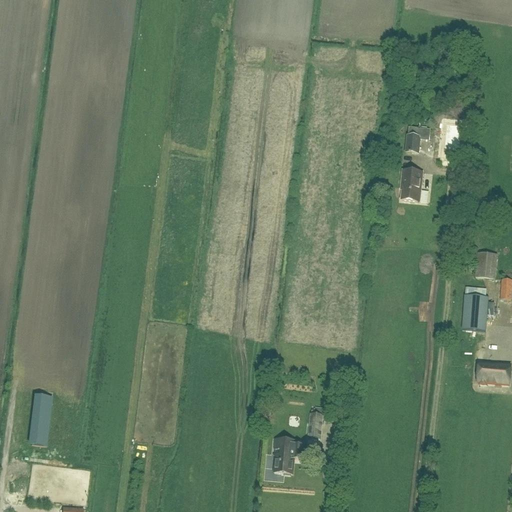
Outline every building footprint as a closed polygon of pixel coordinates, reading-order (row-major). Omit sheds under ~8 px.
[(447,127),(445,151),(459,153),(461,129),(447,127)] [(429,144),(430,132),(409,130),(408,138),(407,138),(405,156),(419,158),(421,143),(429,144)] [(421,195),(423,175),(403,173),(401,192),(402,193),(401,203),(418,204),(419,194),(421,195)] [(495,282),(497,257),(477,256),(475,281),(495,282)] [(511,303),(511,293),(511,283),(502,282),(500,302),(511,303)] [(488,300),(465,298),(462,332),(486,334),(488,300)] [(499,369),(479,367),(478,384),(480,384),(479,387),(486,387),(486,385),(495,386),(495,385),(501,385),(501,387),(509,388),(511,368),(499,367),(499,369)] [(45,449),(52,400),(37,398),(31,447),(45,449)] [(323,418),(311,416),(309,434),(321,436),(323,418)] [(306,462),(307,448),(297,447),(298,444),(276,442),(274,457),(276,458),(274,475),(284,476),(284,477),(291,478),(291,477),(292,477),(294,461),(306,462)]
